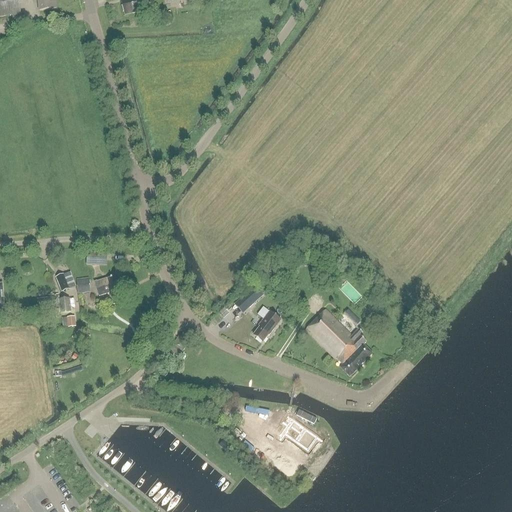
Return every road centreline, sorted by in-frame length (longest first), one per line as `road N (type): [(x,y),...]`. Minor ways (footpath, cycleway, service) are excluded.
road 1 (unclassified): [(140,191),(174,177),(311,0)]
road 2 (unclassified): [(405,363),(355,396),(237,352),(187,314)]
road 3 (unclassified): [(0,470),(143,370),(187,314)]
road 4 (unclassified): [(140,191),(88,0)]
road 5 (unclassified): [(149,234),(0,242)]
